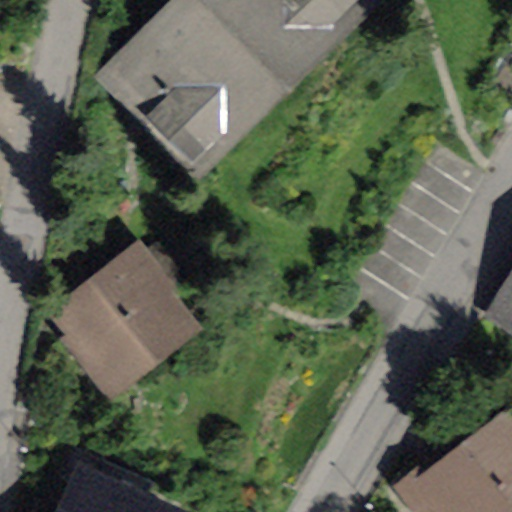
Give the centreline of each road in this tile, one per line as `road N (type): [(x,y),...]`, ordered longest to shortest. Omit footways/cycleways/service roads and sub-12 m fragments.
road 1 (residential): [(511,182),(324,511)]
road 2 (residential): [(69,0),(0,361)]
